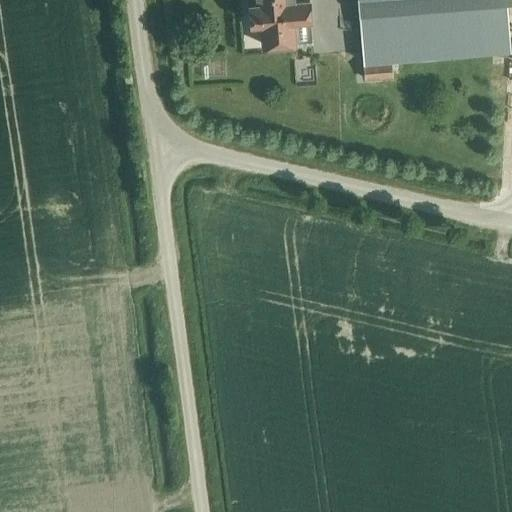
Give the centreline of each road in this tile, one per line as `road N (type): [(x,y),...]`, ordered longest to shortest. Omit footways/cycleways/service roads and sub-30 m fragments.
road 1 (unclassified): [(154,150),(182,147),(511,221)]
road 2 (unclassified): [(201,511),(154,150)]
road 3 (unclassified): [(154,150),(134,0)]
